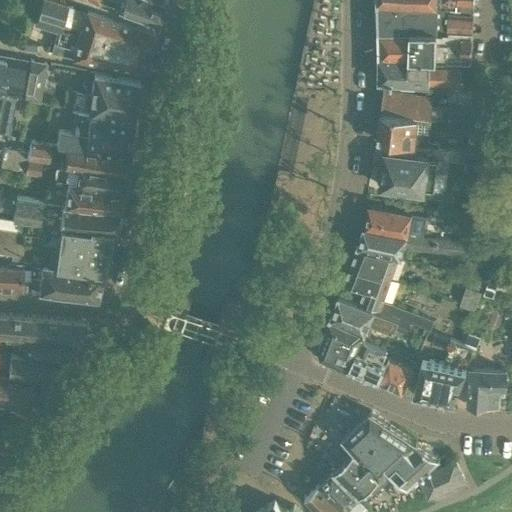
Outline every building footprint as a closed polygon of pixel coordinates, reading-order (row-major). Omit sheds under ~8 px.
[(68,4),(56,0),(42,0),(35,22),(59,30),(62,22),(68,4)] [(162,0),(98,0),(114,5),(156,19),(163,0),(162,0)] [(472,14),(473,0),(379,0),(379,6),(444,7),(444,11),(472,14)] [(474,14),(472,14),(444,11),(444,7),(379,6),(380,30),(439,29),(473,32),(474,14)] [(151,32),(88,11),(82,29),(62,22),(59,30),(56,40),(55,40),(52,52),(140,71),(151,32)] [(472,63),(473,32),(439,29),(380,30),(381,56),(433,57),(440,57),(440,62),(460,63),(465,63),(472,63)] [(27,58),(11,55),(11,59),(5,93),(6,93),(19,96),(23,96),(30,63),(26,62),(27,58)] [(431,83),(431,62),(440,62),(440,57),(433,57),(381,56),(379,80),(431,83)] [(11,59),(0,57),(0,92),(5,93),(11,59)] [(47,62),(30,59),(30,63),(23,96),(23,98),(40,102),(47,62)] [(474,64),(472,63),(460,63),(440,62),(431,62),(431,83),(460,85),(462,71),(474,73),(474,64)] [(90,93),(77,91),(75,108),(87,110),(90,111),(133,117),(138,81),(94,72),(90,93)] [(383,105),(382,112),(419,116),(431,117),(433,97),(385,90),(385,92),(384,92),(382,105),(383,105)] [(1,123),(0,126),(0,132),(12,135),(19,96),(6,93),(1,123)] [(465,107),(443,105),(442,117),(464,119),(465,107)] [(132,118),(133,117),(90,111),(86,132),(58,128),(56,143),(66,144),(128,154),(132,118)] [(417,134),(419,116),(382,112),(379,138),(415,143),(415,144),(439,146),(440,142),(429,141),(429,135),(417,134)] [(470,140),(469,148),(486,150),(488,138),(480,137),(479,141),(470,140)] [(126,170),(128,154),(66,144),(65,156),(54,154),(54,151),(50,150),(51,142),(30,139),(29,151),(28,152),(28,156),(44,159),(78,164),(126,170)] [(28,152),(4,148),(0,167),(25,171),(28,156),(28,152)] [(488,150),(486,150),(469,148),(467,148),(465,161),(486,163),(488,150)] [(429,158),(387,152),(382,186),(424,191),(425,189),(434,191),(439,161),(429,160),(429,158)] [(44,159),(28,156),(25,171),(41,174),(43,159),(44,159)] [(126,170),(78,164),(77,168),(57,164),(55,176),(122,187),(126,170)] [(117,207),(122,187),(55,176),(50,175),(45,199),(50,200),(57,201),(63,202),(69,203),(78,204),(93,206),(117,207)] [(0,207),(12,209),(10,216),(13,217),(15,217),(33,219),(41,221),(48,222),(50,222),(62,223),(89,227),(90,225),(113,227),(115,222),(115,217),(117,207),(93,206),(78,204),(69,203),(63,202),(57,201),(50,200),(45,199),(14,194),(14,195),(0,193),(0,207)] [(365,226),(365,227),(404,234),(422,236),(423,225),(410,223),(411,212),(369,205),(365,226)] [(113,228),(113,227),(90,225),(89,227),(62,223),(50,222),(48,222),(41,221),(33,219),(15,217),(13,217),(10,216),(0,214),(0,254),(3,255),(3,258),(24,259),(35,261),(103,270),(113,228)] [(469,242),(422,236),(404,234),(365,227),(358,246),(399,256),(401,256),(404,247),(467,255),(469,242)] [(391,277),(399,256),(358,246),(351,265),(391,277)] [(9,264),(0,263),(0,287),(23,289),(24,261),(9,260),(9,264)] [(97,297),(103,270),(35,261),(31,289),(97,297)] [(383,299),(391,277),(351,265),(346,280),(367,288),(362,301),(351,297),(351,300),(398,318),(430,330),(434,320),(383,299)] [(476,309),(482,291),(467,285),(461,304),(476,309)] [(351,300),(351,297),(340,293),(332,314),(332,313),(331,316),(351,325),(364,331),(370,319),(394,328),(398,318),(351,300)] [(39,337),(40,316),(1,313),(0,324),(0,334),(24,336),(39,337)] [(82,319),(40,316),(39,337),(73,340),(87,323),(82,319)] [(356,350),(362,338),(364,331),(351,325),(331,316),(320,344),(323,354),(338,361),(347,339),(351,341),(351,343),(357,346),(356,349),(356,350)] [(73,340),(39,337),(24,336),(23,353),(59,358),(60,358),(73,340)] [(378,378),(389,356),(384,354),(387,349),(362,338),(356,350),(356,349),(349,366),(378,378)] [(413,391),(437,396),(455,400),(455,399),(475,347),(451,338),(445,362),(423,357),(413,391)] [(349,366),(356,349),(357,346),(351,343),(351,341),(347,339),(338,361),(349,366)] [(40,381),(59,358),(23,353),(11,352),(10,369),(0,366),(0,371),(39,380),(40,381)] [(412,366),(389,356),(378,378),(402,388),(412,366)] [(471,366),(469,402),(498,404),(500,386),(504,386),(505,368),(471,366)] [(243,373),(228,367),(220,387),(235,392),(243,373)] [(0,399),(21,405),(40,381),(39,380),(0,371),(0,399)] [(356,449),(334,469),(360,497),(373,511),(388,504),(396,501),(408,497),(395,483),(401,477),(409,486),(441,457),(417,440),(371,410),(370,411),(343,436),(356,449)] [(456,460),(450,462),(429,472),(422,479),(426,490),(429,497),(465,481),(456,460)] [(360,497),(334,469),(321,482),(347,511),(351,511),(351,505),(360,497)] [(347,511),(321,482),(306,496),(319,510),(317,511),(347,511)] [(285,511),(276,499),(255,511),(302,511),(296,504),(287,511),(285,511)]
